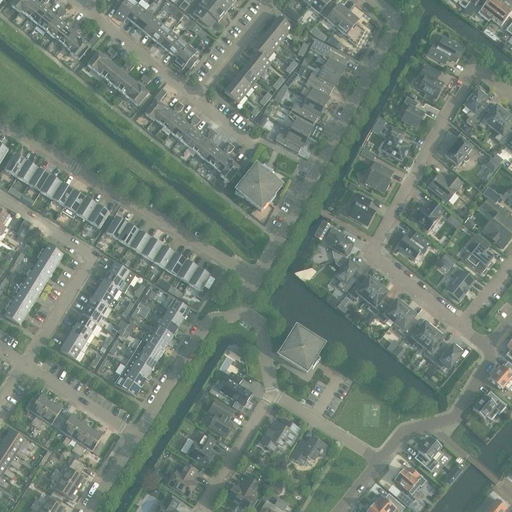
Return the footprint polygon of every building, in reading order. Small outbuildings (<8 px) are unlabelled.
[(16,0),(11,7),(20,14),(21,13),(21,12),(30,0),(16,0)] [(30,0),(21,12),(21,13),(29,19),(44,0),(40,0),(41,2),(42,3),(40,5),(33,0),(30,0)] [(44,0),(29,19),(37,26),(49,12),(40,5),(42,3),(44,4),(46,4),(49,0),(44,0)] [(123,24),(126,19),(134,9),(133,9),(122,0),(118,0),(113,8),(117,12),(114,16),(123,24)] [(134,9),(126,19),(134,26),(146,12),(145,11),(149,7),(141,0),(137,5),(133,9),(134,9)] [(198,8),(193,14),(210,29),(216,22),(216,21),(218,23),(223,17),(228,10),(234,3),(236,0),(203,0),(203,1),(198,7),(198,8)] [(299,0),(307,6),(306,8),(307,9),(314,0),(299,0)] [(314,0),(307,9),(308,11),(311,9),(319,15),(323,18),(332,6),(329,3),(331,0),(314,0)] [(454,0),(459,3),(458,5),(464,10),(469,4),(474,7),(474,8),(480,0),(454,0)] [(488,23),(490,20),(502,4),(496,0),(488,0),(477,15),(478,15),(488,23)] [(490,20),(500,27),(500,28),(511,12),(511,11),(511,12),(510,10),(508,8),(508,9),(502,4),(490,20)] [(326,20),(326,21),(334,27),(333,30),(334,31),(348,13),(338,5),(336,8),(332,6),(323,18),(326,20)] [(287,6),(283,12),(298,21),(301,15),(287,6)] [(37,26),(34,30),(43,36),(46,33),(64,11),(61,8),(57,13),(57,15),(56,18),(49,12),(37,26)] [(64,11),(46,33),(54,40),(65,26),(59,20),(60,18),(63,17),(67,13),(64,11)] [(146,12),(134,26),(143,33),(154,19),(146,12)] [(348,13),(334,31),(335,32),(338,31),(345,37),(346,36),(349,39),(348,41),(356,48),(365,32),(356,24),(358,21),(348,13)] [(272,27),(286,38),(292,29),(279,18),(272,27)] [(154,19),(143,33),(151,39),(162,25),(154,19)] [(65,26),(54,40),(62,46),(80,24),(77,22),(74,26),(74,29),(72,31),(65,26)] [(80,24),(62,46),(70,53),(71,53),(81,41),(82,39),(74,32),(76,30),(77,31),(80,31),(83,27),(80,24)] [(162,25),(151,39),(159,46),(171,32),(162,25)] [(266,34),(279,46),(286,38),(272,27),(266,34)] [(171,32),(159,46),(168,53),(179,39),(171,32)] [(320,33),(316,39),(323,42),(326,38),(320,33)] [(259,42),(273,53),(279,46),(266,34),(259,42)] [(71,53),(70,53),(69,55),(78,62),(89,48),(92,50),(99,40),(95,36),(87,46),(81,41),(71,53)] [(330,37),(325,43),(331,47),(336,41),(330,37)] [(427,56),(441,64),(444,59),(445,60),(447,59),(455,63),(463,49),(443,38),(438,47),(434,45),(427,56)] [(179,39),(168,53),(176,59),(176,60),(184,50),(185,50),(188,46),(179,39)] [(314,41),(309,50),(321,56),(327,62),(324,68),(322,66),(321,68),(340,78),(345,68),(344,68),(347,62),(329,53),(331,50),(314,41)] [(253,50),(270,65),(271,64),(267,61),(273,53),(259,42),(253,50)] [(176,59),(172,64),(182,71),(185,67),(190,70),(198,61),(193,57),(196,53),(188,46),(185,50),(184,50),(176,60),(176,59)] [(250,61),(264,73),(270,65),(253,50),(253,51),(256,54),(250,61)] [(93,71),(103,58),(97,53),(87,66),(93,71)] [(98,75),(109,63),(103,58),(93,71),(98,75)] [(301,65),(300,67),(306,70),(310,62),(304,60),(301,65)] [(244,69),(257,80),(264,73),(250,61),(244,69)] [(293,62),(289,66),(294,70),(298,65),(293,62)] [(109,63),(98,75),(104,80),(114,67),(109,63)] [(285,71),(290,75),(294,70),(289,66),(285,71)] [(109,85),(120,72),(114,67),(104,80),(109,85)] [(434,99),(435,100),(443,85),(433,79),(437,73),(426,67),(419,80),(423,82),(418,91),(425,94),(434,99)] [(311,75),(308,81),(331,93),(334,88),(340,78),(321,68),(320,69),(323,71),(319,77),(311,75)] [(237,77),(251,88),(257,80),(244,69),(237,77)] [(115,89),(125,76),(120,72),(109,85),(115,89)] [(295,74),(291,79),(294,82),(299,77),(295,74)] [(125,76),(115,89),(121,94),(131,81),(125,76)] [(231,85),(245,96),(251,88),(237,77),(231,85)] [(280,77),(276,82),(281,86),(285,81),(280,77)] [(126,98),(137,85),(131,81),(121,94),(126,98)] [(311,92),(308,98),(305,97),(305,98),(324,109),(329,99),(328,98),(331,93),(308,81),(305,86),(311,92)] [(272,87),(277,91),(281,86),(276,82),(272,87)] [(132,103),(142,90),(137,85),(126,98),(132,103)] [(238,105),(245,96),(231,85),(224,94),(238,105)] [(142,90),(132,103),(138,108),(148,95),(142,90)] [(155,102),(144,115),(153,123),(154,121),(164,108),(158,104),(166,94),(161,90),(153,100),(155,102)] [(474,124),(483,114),(478,110),(487,100),(485,98),(486,97),(480,92),(479,93),(477,92),(473,97),(471,95),(466,101),(468,103),(464,108),(469,112),(466,117),(468,119),(465,123),(471,128),(474,124)] [(268,93),(264,98),(268,102),(272,97),(268,93)] [(425,94),(423,98),(432,103),(434,99),(425,94)] [(277,95),(274,100),(280,104),(283,98),(277,95)] [(259,103),(264,107),(268,102),(264,98),(259,103)] [(295,105),(291,111),(314,123),(317,118),(318,119),(324,109),(305,98),(304,100),(306,101),(303,107),(295,105)] [(401,121),(416,129),(424,115),(414,109),(417,104),(406,98),(403,104),(409,107),(401,121)] [(154,121),(162,128),(180,106),(177,103),(174,108),(174,110),(175,111),(174,114),(165,107),(164,108),(154,121)] [(180,106),(162,128),(171,134),(182,121),(174,114),(176,111),(177,113),(180,112),(183,108),(180,106)] [(483,114),(474,124),(483,131),(487,126),(492,131),(506,113),(501,109),(500,111),(496,107),(487,117),(483,114)] [(250,114),(255,118),(259,113),(255,109),(250,114)] [(295,123),(291,128),(289,127),(288,129),(307,139),(313,129),(312,128),(314,123),(291,111),(288,117),(295,123)] [(506,113),(492,131),(497,135),(493,139),(502,147),(511,136),(506,133),(511,125),(511,120),(510,119),(511,117),(506,113)] [(182,121),(171,134),(179,141),(197,119),(194,117),(191,121),(191,124),(192,125),(190,127),(182,121)] [(197,119),(179,141),(187,148),(199,134),(191,127),(192,125),(194,126),(197,126),(200,122),(197,119)] [(379,119),(376,124),(383,127),(385,123),(379,119)] [(298,154),(301,148),(302,149),(307,139),(288,129),(287,130),(290,131),(287,137),(278,135),(275,141),(298,154)] [(385,143),(380,151),(383,152),(382,154),(401,164),(404,158),(405,158),(407,154),(406,153),(409,148),(400,143),(405,135),(393,129),(392,131),(388,129),(385,136),(390,139),(387,144),(385,143)] [(199,134),(187,148),(196,155),(214,133),(211,130),(207,135),(208,138),(209,139),(207,141),(199,134)] [(196,155),(204,162),(216,148),(207,141),(209,139),(211,140),(213,140),(217,135),(214,133),(196,155)] [(511,137),(511,136),(502,147),(511,154),(511,137)] [(462,161),(464,162),(464,163),(465,163),(466,163),(467,162),(468,161),(469,160),(469,159),(469,158),(468,157),(467,156),(472,149),(460,139),(444,158),(457,168),(462,161)] [(225,153),(213,169),(221,175),(231,163),(233,162),(224,155),(226,152),(227,153),(230,153),(234,149),(231,146),(225,153)] [(216,148),(204,162),(213,168),(225,153),(226,152),(224,154),(216,148)] [(369,154),(366,159),(372,162),(375,158),(369,154)] [(4,171),(17,179),(28,161),(23,158),(21,160),(14,156),(4,171)] [(221,175),(219,177),(228,184),(240,170),(242,172),(250,162),(245,158),(237,168),(231,163),(221,175)] [(490,159),(483,166),(493,174),(499,166),(490,159)] [(28,161),(17,179),(28,186),(38,170),(31,166),(33,164),(28,161)] [(371,173),(364,185),(384,195),(390,183),(389,182),(393,173),(374,163),(369,172),(371,173)] [(256,167),(235,192),(260,213),(281,187),(270,178),(272,174),(268,172),(263,168),(261,171),(256,167)] [(38,170),(28,186),(40,193),(51,176),(46,172),(45,175),(38,170)] [(499,170),(487,186),(494,192),(506,176),(499,170)] [(51,176),(40,193),(52,201),(62,185),(55,181),(56,179),(51,176)] [(438,176),(428,188),(447,204),(457,191),(456,190),(461,185),(451,177),(446,182),(438,176)] [(62,185),(52,201),(64,208),(75,190),(70,187),(68,189),(62,185)] [(64,208),(61,213),(73,220),(76,215),(85,200),(78,195),(80,193),(75,190),(64,208)] [(368,201),(357,195),(350,207),(354,210),(349,218),(366,227),(374,212),(365,207),(368,201)] [(23,196),(20,201),(30,207),(33,202),(23,196)] [(85,200),(76,215),(87,223),(98,205),(93,202),(92,204),(85,200)] [(495,219),(484,233),(502,248),(511,236),(511,235),(509,233),(511,229),(511,225),(503,218),(505,215),(488,201),(482,209),(495,219)] [(421,206),(411,219),(428,232),(438,220),(437,219),(443,211),(432,203),(426,210),(421,206)] [(98,205),(87,223),(99,230),(109,214),(102,210),(103,208),(98,205)] [(0,211),(0,225),(4,227),(10,218),(0,211)] [(105,234),(117,241),(129,224),(124,220),(122,223),(115,218),(105,234)] [(468,219),(464,224),(472,230),(476,225),(468,219)] [(323,220),(315,236),(323,240),(331,225),(323,220)] [(129,224),(117,241),(129,249),(139,233),(132,229),(134,227),(129,224)] [(19,229),(16,235),(19,237),(23,239),(26,235),(26,234),(19,229)] [(332,253),(335,262),(345,259),(348,252),(350,253),(353,247),(340,240),(343,235),(331,229),(326,239),(331,242),(328,248),(333,251),(332,253)] [(139,233),(129,249),(141,256),(152,238),(147,235),(146,237),(139,233)] [(489,247),(475,235),(464,249),(470,254),(464,262),(481,275),(491,263),(489,262),(492,259),(485,253),(489,247)] [(406,236),(397,249),(413,261),(419,253),(422,255),(430,245),(418,236),(415,240),(414,240),(412,240),(406,236)] [(152,238),(141,256),(153,263),(163,248),(156,243),(157,241),(152,238)] [(48,247),(4,317),(19,327),(63,256),(48,247)] [(163,248),(153,263),(165,271),(176,253),(171,250),(169,252),(163,248)] [(176,253),(165,271),(176,278),(186,262),(179,258),(181,256),(176,253)] [(445,255),(440,261),(450,269),(455,264),(445,255)] [(353,266),(345,259),(335,262),(335,264),(342,270),(335,277),(341,282),(337,287),(346,294),(354,284),(349,280),(359,268),(354,264),(353,266)] [(186,262),(176,278),(188,285),(199,267),(194,264),(193,266),(186,262)] [(109,273),(129,286),(135,277),(129,273),(114,264),(109,273)] [(199,267),(188,285),(200,292),(197,297),(202,301),(209,291),(203,288),(210,277),(203,273),(204,271),(199,267)] [(308,283),(315,271),(311,268),(308,273),(304,271),(299,278),(308,283)] [(455,278),(445,291),(458,301),(464,295),(469,290),(468,289),(474,283),(456,268),(451,275),(455,278)] [(103,282),(118,291),(124,295),(129,286),(109,273),(103,282)] [(360,297),(365,302),(379,285),(374,281),(373,282),(368,278),(360,289),(355,285),(347,295),(356,302),(360,297)] [(161,280),(157,286),(162,289),(165,283),(161,280)] [(113,300),(118,291),(103,282),(98,290),(113,300)] [(379,285),(365,302),(370,306),(367,311),(375,318),(384,308),(379,304),(387,294),(383,290),(384,289),(379,285)] [(168,292),(179,299),(182,294),(171,288),(168,292)] [(93,299),(108,308),(113,312),(119,303),(113,300),(98,290),(93,299)] [(332,296),(327,302),(335,309),(340,303),(332,296)] [(163,306),(169,310),(184,320),(189,311),(174,301),(168,297),(163,306)] [(345,298),(340,305),(343,308),(349,301),(345,298)] [(87,308),(102,317),(108,308),(93,299),(87,308)] [(384,308),(375,318),(384,325),(388,320),(393,324),(407,307),(402,303),(401,305),(396,301),(388,311),(384,308)] [(407,307),(393,324),(398,328),(394,333),(403,340),(412,330),(407,327),(415,316),(411,313),(412,311),(407,307)] [(82,317),(97,326),(102,317),(87,308),(82,317)] [(163,319),(178,328),(184,320),(169,310),(163,319)] [(76,325),(91,335),(97,326),(82,317),(76,325)] [(158,328),(173,337),(178,328),(163,319),(158,328)] [(412,330),(403,340),(412,348),(416,343),(421,347),(435,330),(430,326),(429,327),(424,324),(416,334),(412,330)] [(71,334),(86,343),(91,335),(76,325),(71,334)] [(115,326),(110,334),(114,337),(116,334),(118,335),(121,329),(117,327),(115,326)] [(152,336),(167,346),(173,337),(158,328),(152,336)] [(316,359),(316,358),(323,346),(313,340),(305,335),(296,329),(278,357),(306,374),(309,369),(312,371),(316,365),(319,362),(316,359)] [(435,330),(421,347),(426,351),(422,356),(431,363),(440,353),(435,349),(443,339),(439,335),(440,334),(435,330)] [(147,345),(162,355),(167,346),(152,336),(147,333),(142,342),(147,345)] [(65,343),(80,352),(86,343),(71,334),(65,343)] [(142,342),(136,350),(142,354),(156,363),(162,355),(147,345),(142,342)] [(60,352),(75,361),(80,352),(65,343),(60,352)] [(228,347),(226,350),(238,357),(244,361),(245,360),(243,350),(236,346),(228,347)] [(440,353),(431,363),(432,364),(428,369),(433,373),(437,368),(440,370),(444,366),(450,370),(462,354),(460,353),(462,351),(456,346),(454,348),(452,346),(444,357),(440,353)] [(130,359),(151,372),(156,363),(152,360),(142,354),(136,350),(130,359)] [(125,368),(146,381),(151,372),(130,359),(125,368)] [(490,381),(489,382),(501,392),(502,391),(504,388),(508,392),(511,386),(511,367),(507,363),(506,364),(507,365),(504,368),(503,368),(502,367),(501,368),(497,373),(495,375),(495,376),(490,381)] [(120,365),(115,373),(120,376),(125,380),(140,389),(146,381),(125,368),(120,365)] [(427,370),(424,374),(430,379),(433,375),(427,370)] [(231,373),(219,392),(235,402),(232,408),(240,413),(251,394),(238,386),(242,380),(231,373)] [(120,376),(114,386),(135,398),(140,389),(125,380),(120,376)] [(202,390),(197,397),(204,401),(208,394),(202,390)] [(472,411),(484,421),(486,418),(490,421),(496,414),(498,416),(506,407),(490,393),(489,394),(486,398),(485,398),(484,397),(484,398),(479,403),(477,405),(472,411)] [(31,425),(34,427),(49,404),(44,400),(46,398),(42,395),(40,398),(40,397),(37,402),(32,399),(25,409),(30,412),(30,413),(36,417),(31,425)] [(232,426),(228,423),(233,412),(219,404),(215,401),(208,413),(215,417),(208,428),(225,438),(232,426)] [(49,404),(34,427),(39,431),(44,422),(51,427),(51,426),(54,428),(61,417),(58,415),(61,411),(62,409),(58,406),(56,408),(49,404)] [(62,445),(63,446),(78,422),(75,420),(77,418),(72,415),(71,418),(71,417),(68,422),(61,417),(54,428),(61,433),(60,433),(67,437),(62,445)] [(290,447),(300,431),(283,421),(279,426),(273,423),(260,444),(273,452),(277,446),(281,448),(284,445),(285,446),(286,445),(290,447)] [(78,422),(63,446),(66,448),(71,440),(77,443),(72,452),(77,455),(92,431),(85,427),(87,425),(82,422),(81,424),(78,422)] [(92,431),(77,455),(80,457),(85,449),(92,453),(97,456),(104,445),(99,442),(102,438),(101,438),(103,435),(99,432),(97,435),(92,431)] [(10,432),(4,442),(19,451),(22,446),(30,451),(33,447),(25,442),(10,432)] [(209,451),(215,442),(204,435),(198,444),(195,442),(186,456),(206,469),(215,455),(209,451)] [(324,456),(329,449),(311,438),(304,449),(298,445),(290,458),(303,466),(307,458),(314,462),(319,453),(324,456)] [(414,459),(430,473),(438,464),(436,462),(442,455),(438,452),(441,449),(429,439),(417,453),(418,454),(414,459)] [(0,447),(0,452),(12,461),(16,456),(24,461),(27,457),(19,451),(4,442),(0,447)] [(0,466),(6,470),(10,465),(18,470),(21,466),(12,461),(0,452),(0,466)] [(55,471),(79,486),(80,484),(82,485),(85,481),(83,479),(79,476),(85,466),(75,459),(68,469),(64,476),(55,470),(55,471)] [(245,461),(242,466),(248,469),(251,464),(245,461)] [(191,481),(197,472),(186,465),(180,474),(176,472),(168,486),(188,498),(196,484),(191,481)] [(0,479),(3,475),(12,480),(14,476),(6,470),(0,466),(0,479)] [(446,481),(451,485),(463,471),(457,466),(446,481)] [(393,481),(410,495),(411,497),(419,488),(420,489),(426,482),(409,468),(405,473),(402,471),(393,481)] [(54,490),(53,493),(63,500),(65,497),(69,500),(72,501),(75,497),(72,495),(79,486),(55,471),(50,478),(58,484),(54,490)] [(268,476),(265,481),(270,484),(273,479),(268,476)] [(0,493),(2,495),(0,493),(0,486),(5,490),(8,485),(0,479),(0,493)] [(226,499),(245,510),(247,511),(250,511),(257,501),(251,497),(258,485),(248,479),(241,491),(234,487),(226,499)] [(278,495),(284,485),(277,480),(270,491),(278,495)] [(33,504),(46,511),(64,511),(65,511),(63,510),(59,507),(63,500),(53,493),(48,500),(44,506),(35,501),(33,504)] [(396,499),(408,509),(412,503),(401,493),(396,499)] [(374,506),(381,511),(401,511),(404,509),(388,495),(384,500),(381,498),(374,506)] [(161,504),(156,511),(173,511),(174,511),(178,504),(167,497),(163,505),(161,504)] [(285,511),(283,511),(286,505),(279,501),(274,508),(266,503),(260,511),(285,511)] [(504,511),(506,510),(507,510),(496,501),(495,501),(496,502),(486,511),(504,511)]
